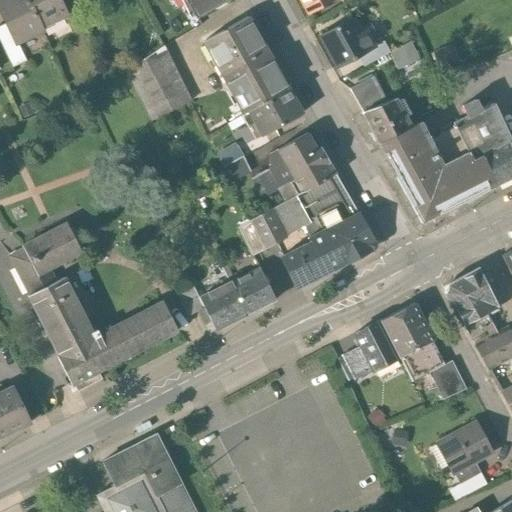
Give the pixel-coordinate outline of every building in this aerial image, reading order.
[(42,31),(39,25),(28,0),(0,0),(0,18),(11,44),(42,31)] [(66,13),(59,0),(28,0),(39,25),(66,13)] [(219,0),(182,0),(191,15),(219,0)] [(297,0),(305,13),(327,0),(297,0)] [(288,83),(248,10),(198,37),(238,111),(288,83)] [(358,10),(315,32),(334,69),(377,47),(358,10)] [(189,98),(164,45),(122,65),(148,118),(189,98)] [(438,52),(443,66),(463,59),(458,45),(438,52)] [(302,109),(288,83),(238,111),(252,136),(302,109)] [(411,121),(396,91),(361,109),(376,139),(411,121)] [(420,117),(411,121),(376,139),(396,179),(418,222),(496,183),(480,150),(472,154),(467,144),(440,158),(420,117)] [(331,171),(306,127),(271,147),(296,191),(331,171)] [(511,133),(480,150),(496,183),(511,174),(511,133)] [(359,208),(331,171),(296,191),(294,195),(310,226),(315,233),(359,208)] [(294,195),(235,224),(251,256),(310,226),(294,195)] [(315,233),(335,266),(378,242),(359,208),(315,233)] [(65,219),(16,241),(33,276),(81,254),(65,219)] [(335,266),(315,233),(274,256),(293,289),(335,266)] [(511,245),(498,253),(511,281),(511,245)] [(478,265),(439,284),(460,326),(499,307),(478,265)] [(260,270),(230,286),(246,315),(276,300),(260,270)] [(65,279),(23,300),(68,387),(176,332),(158,296),(91,329),(65,279)] [(216,331),(246,315),(230,286),(200,301),(216,331)] [(435,340),(414,300),(377,319),(398,359),(435,340)] [(398,359),(377,319),(349,333),(355,345),(339,354),(353,382),(398,359)] [(511,358),(511,336),(508,328),(474,345),(487,372),(511,358)] [(450,360),(428,371),(442,401),(465,390),(450,360)] [(7,383),(0,386),(0,434),(26,421),(7,383)] [(511,383),(500,390),(508,406),(511,403),(511,383)] [(495,455),(475,418),(433,441),(453,477),(495,455)] [(194,511),(154,432),(97,460),(110,487),(92,496),(100,511),(194,511)] [(511,511),(511,497),(488,511),(511,511)]
